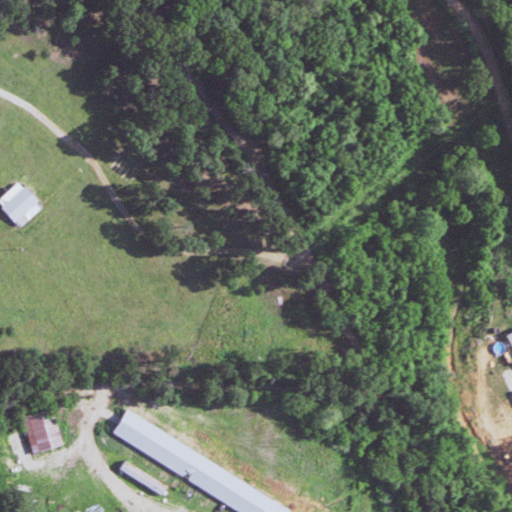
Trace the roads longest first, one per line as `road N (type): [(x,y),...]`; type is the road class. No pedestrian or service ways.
road 1 (residential): [(444,511),(307,274)]
road 2 (residential): [(511,132),(487,48),(453,0)]
